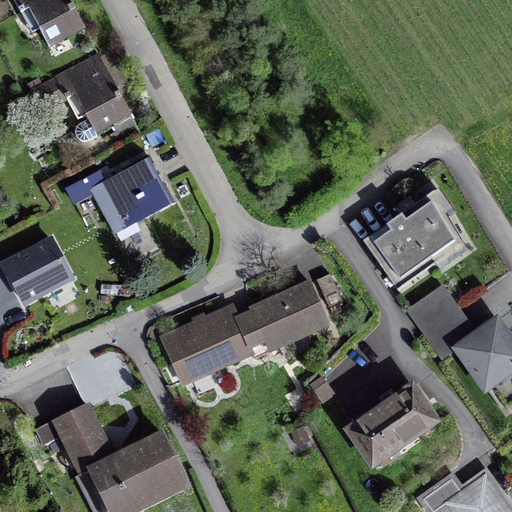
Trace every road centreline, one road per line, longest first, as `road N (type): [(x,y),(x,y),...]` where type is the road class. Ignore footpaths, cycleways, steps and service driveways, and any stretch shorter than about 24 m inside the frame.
road 1 (residential): [(254,264),(429,147),(452,153),(511,248)]
road 2 (residential): [(117,0),(254,264)]
road 3 (residential): [(0,386),(254,264)]
